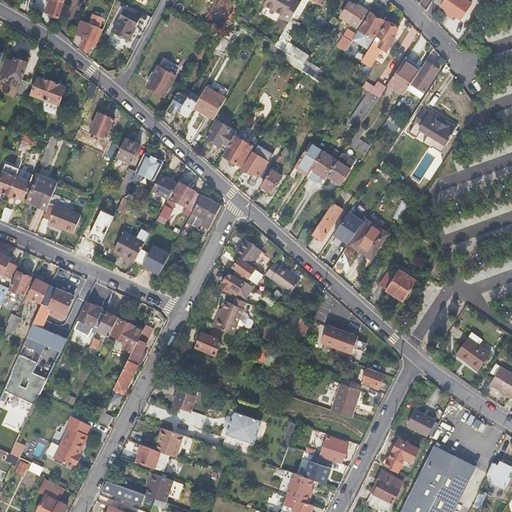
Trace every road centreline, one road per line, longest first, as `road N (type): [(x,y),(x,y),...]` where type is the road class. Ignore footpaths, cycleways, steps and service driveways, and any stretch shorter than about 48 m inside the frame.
road 1 (residential): [(415,357),(236,197)]
road 2 (residential): [(179,310),(78,511)]
road 3 (residential): [(0,233),(179,310)]
road 4 (residential): [(415,357),(335,511)]
road 5 (residential): [(236,197),(117,92)]
road 6 (residential): [(117,92),(51,39),(0,11)]
road 7 (residential): [(236,197),(179,310)]
road 8 (residential): [(511,428),(415,357)]
